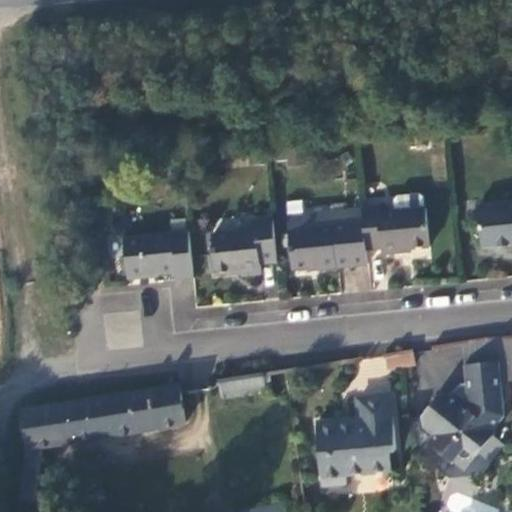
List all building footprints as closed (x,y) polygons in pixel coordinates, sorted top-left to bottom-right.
[(400,256),(427,254),(423,207),(419,202),(397,204),(393,208),(394,220),(379,221),(378,216),(361,219),(364,259),(382,257),(382,262),(400,261),(400,256)] [(511,261),(511,213),(476,218),(480,258),(511,255),(511,261)] [(317,280),(366,275),(364,259),(361,219),(327,222),(329,237),(319,238),(317,223),(284,227),(288,279),(316,277),(317,280)] [(257,274),(274,272),(270,226),(253,227),(253,234),(237,236),(233,242),(211,244),(212,262),(207,265),(209,283),(239,280),(240,286),(258,284),(257,274)] [(172,290),(190,289),(186,238),(170,239),(170,245),(124,248),(127,290),(147,289),(146,284),(172,282),(172,290)] [(138,293),(103,295),(106,347),(141,345),(138,293)] [(511,346),(492,347),(462,351),(466,401),(474,401),(475,415),(459,416),(445,406),(437,406),(422,424),(422,436),(434,447),(428,453),(450,472),(465,457),(474,465),(494,443),(493,440),(503,429),(501,394),(511,393),(511,346)] [(413,360),(387,364),(388,376),(413,375),(413,360)] [(260,385),(217,392),(220,411),(263,405),(260,385)] [(178,396),(24,422),(22,427),(27,456),(18,508),(33,510),(40,456),(186,435),(178,396)] [(363,428),(315,432),(321,496),(345,494),(344,483),(389,480),(387,459),(394,458),(390,406),(362,408),(363,428)]
